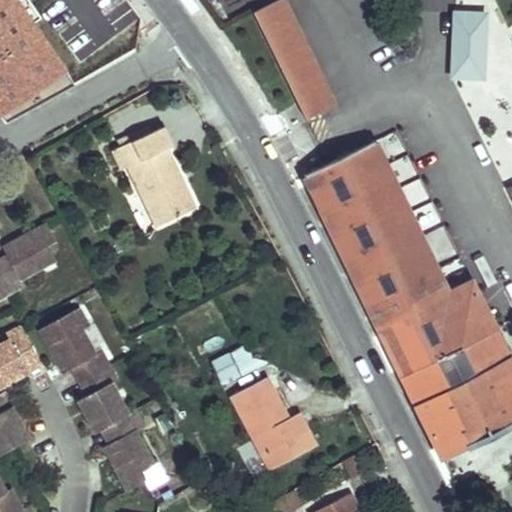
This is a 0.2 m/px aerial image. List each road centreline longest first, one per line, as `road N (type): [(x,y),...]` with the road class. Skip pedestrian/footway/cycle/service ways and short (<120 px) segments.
road 1 (residential): [(442,511),(246,131),(193,45)]
road 2 (unknown): [(268,173),(358,114),(413,113),(449,148),(511,253)]
road 3 (residential): [(4,146),(193,45)]
road 4 (residential): [(79,511),(77,430),(52,375)]
